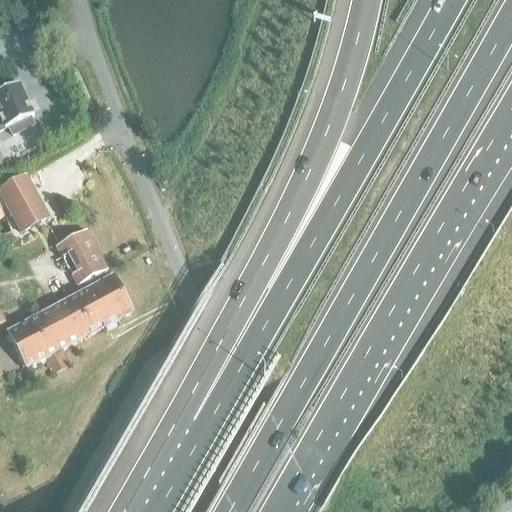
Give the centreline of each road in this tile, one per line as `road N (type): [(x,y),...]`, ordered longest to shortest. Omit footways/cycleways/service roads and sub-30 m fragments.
road 1 (motorway): [(229,511),(511,18)]
road 2 (unclassified): [(284,511),(112,103),(78,0)]
road 3 (motorway): [(452,0),(245,362),(196,422)]
road 4 (motorway): [(366,0),(326,129),(228,330),(196,422)]
road 5 (motorway): [(275,511),(497,132)]
